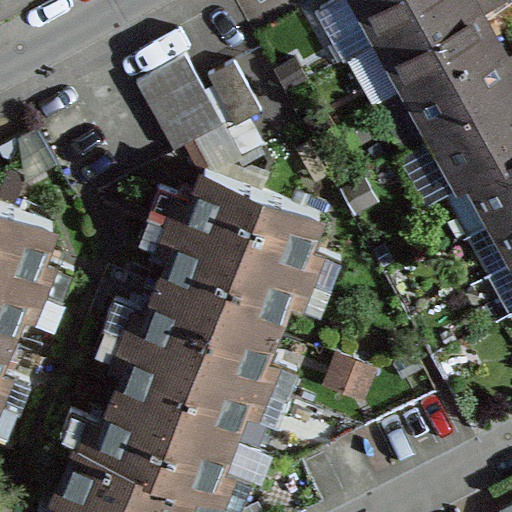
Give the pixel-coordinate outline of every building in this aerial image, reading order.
[(363,0),(382,33),(441,0),(363,0)] [(409,82),(494,35),(481,11),(500,0),(441,0),(382,33),(409,82)] [(436,130),(511,87),(511,62),(510,64),(494,35),(409,82),(436,130)] [(186,50),(138,77),(151,100),(199,73),(186,50)] [(236,56),(209,71),(237,120),(263,105),(236,56)] [(199,73),(151,100),(163,122),(212,96),(199,73)] [(511,87),(436,130),(463,180),(470,176),(511,152),(511,87)] [(212,96),(163,122),(176,146),(225,119),(212,96)] [(511,152),(470,176),(493,218),(511,207),(511,152)] [(150,207),(241,243),(263,185),(206,162),(194,194),(161,181),(150,207)] [(321,208),(263,185),(241,243),(331,280),(341,253),(308,240),(321,208)] [(53,220),(0,199),(0,265),(63,291),(74,264),(41,251),(53,220)] [(163,277),(218,300),(241,243),(150,207),(139,235),(174,249),(163,277)] [(511,207),(493,218),(511,250),(511,207)] [(241,243),(218,300),(274,323),(286,293),(319,307),(331,280),(241,243)] [(0,265),(0,331),(7,334),(19,304),(52,317),(63,291),(0,265)] [(106,319),(195,355),(218,300),(163,277),(151,306),(117,292),(106,319)] [(218,300),(195,355),(286,392),(298,363),(263,349),(274,323),(218,300)] [(118,389),(173,411),(195,355),(106,319),(95,346),(129,360),(118,389)] [(0,350),(7,334),(0,331),(0,395),(19,403),(30,374),(0,362),(0,350)] [(286,392),(195,355),(173,411),(231,435),(244,404),(276,418),(286,392)] [(61,430),(79,437),(137,461),(150,467),(173,411),(118,389),(106,417),(72,404),(61,430)] [(19,403),(0,395),(0,424),(9,428),(19,403)] [(231,435),(173,411),(150,467),(194,485),(241,504),(253,476),(219,462),(231,435)] [(56,494),(67,499),(61,511),(115,511),(137,461),(79,437),(56,494)] [(137,461),(115,511),(182,511),(194,485),(150,467),(137,461)] [(511,511),(511,503),(504,508),(503,511),(511,511)]
